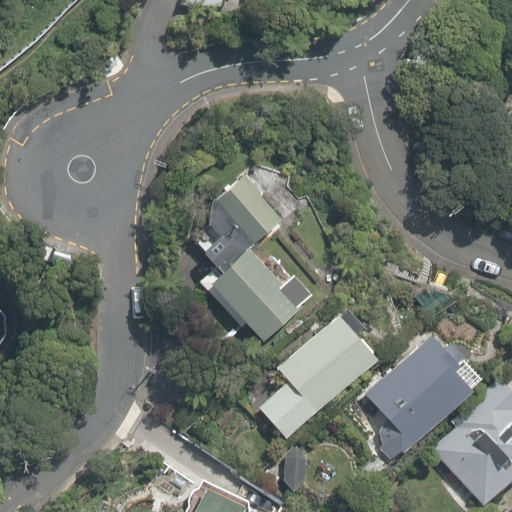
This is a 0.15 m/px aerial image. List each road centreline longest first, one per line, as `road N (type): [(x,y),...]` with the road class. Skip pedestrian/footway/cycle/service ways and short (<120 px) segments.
road 1 (residential): [(354,49),(187,80),(101,127),(65,161),(106,232),(114,330),(108,377),(95,418),(70,452),(4,511)]
road 2 (residential): [(354,49),(402,189),(474,252),(511,268)]
